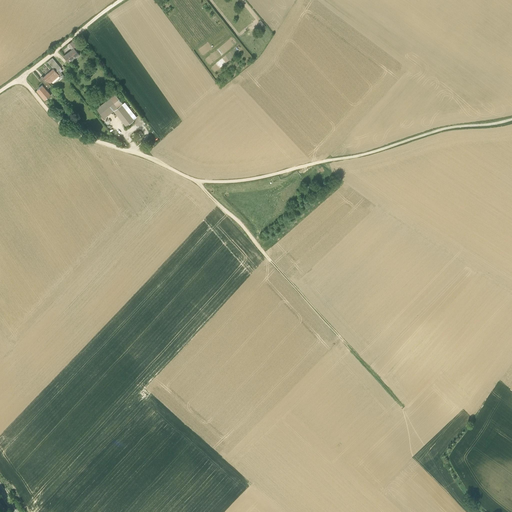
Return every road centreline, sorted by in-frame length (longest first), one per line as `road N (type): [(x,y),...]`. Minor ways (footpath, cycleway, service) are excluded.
road 1 (track): [(198,182),(256,178),(443,128),(511,118)]
road 2 (track): [(20,76),(64,128),(198,182)]
road 3 (track): [(198,182),(293,286)]
road 4 (track): [(20,76),(122,0)]
